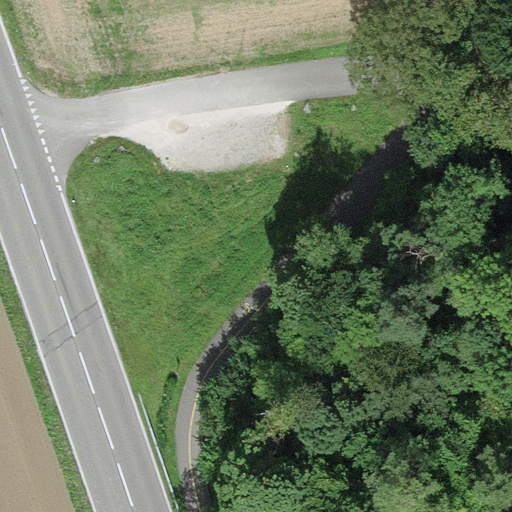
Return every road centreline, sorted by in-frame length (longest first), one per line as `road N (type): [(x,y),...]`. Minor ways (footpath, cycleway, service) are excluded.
road 1 (track): [(212,511),(199,465),(204,383),(466,84)]
road 2 (track): [(466,84),(349,75),(190,93),(12,135)]
road 3 (secondary): [(0,102),(138,511)]
